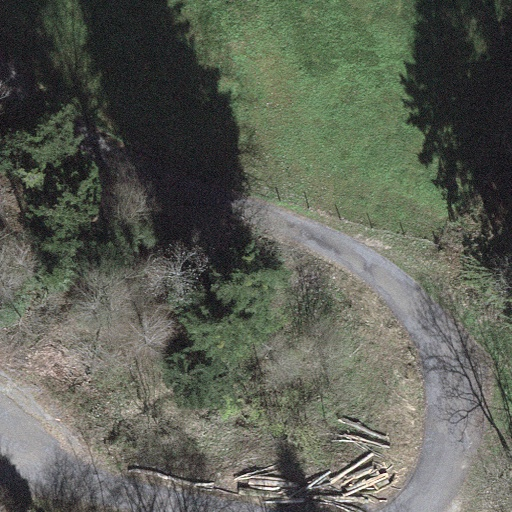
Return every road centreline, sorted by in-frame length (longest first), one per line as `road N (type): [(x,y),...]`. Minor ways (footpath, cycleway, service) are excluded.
road 1 (unclassified): [(416,511),(448,457),(453,392),(423,314),(374,272),(306,234),(109,150),(41,106),(0,63)]
road 2 (unclassified): [(0,447),(210,511)]
